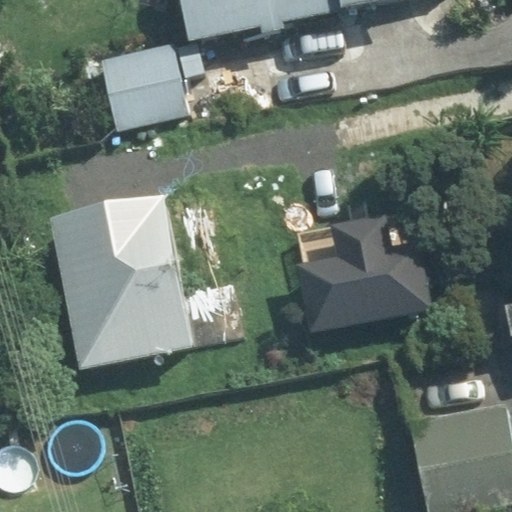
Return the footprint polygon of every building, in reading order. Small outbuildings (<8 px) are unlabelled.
[(172,0),(183,59),(412,16),(410,2),(422,0),(172,0)] [(187,125),(170,44),(94,60),(111,141),(187,125)] [(75,388),(193,367),(165,214),(47,235),(75,388)] [(511,317),(501,320),(507,354),(511,352),(511,317)] [(511,511),(511,454),(505,417),(408,434),(421,511),(511,511)]
